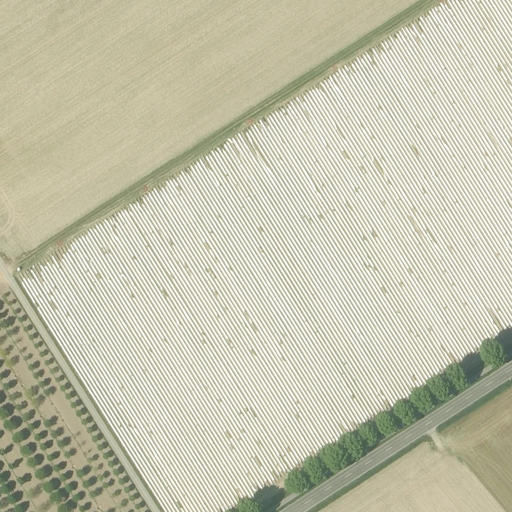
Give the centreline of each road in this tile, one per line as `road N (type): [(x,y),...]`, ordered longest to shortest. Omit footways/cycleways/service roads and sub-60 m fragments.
road 1 (track): [(156,511),(0,264)]
road 2 (tertiary): [(293,511),(511,370)]
